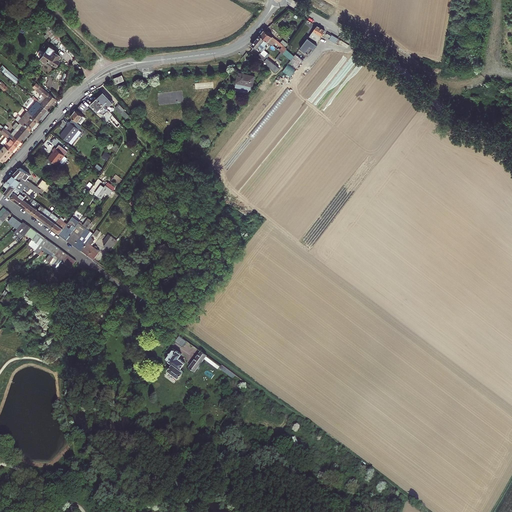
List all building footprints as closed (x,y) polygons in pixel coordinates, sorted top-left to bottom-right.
[(324,31),(318,26),(309,37),(318,42),(324,31)] [(62,37),(58,31),(51,37),(55,43),(62,37)] [(260,36),(269,43),(272,45),(277,40),(265,31),(260,36)] [(264,51),(269,43),(260,36),(253,46),(263,54),(264,51)] [(313,49),(317,45),(309,38),(301,49),(306,53),(310,47),(313,49)] [(281,43),(277,49),(279,51),(281,52),(285,47),(281,43)] [(53,49),(46,44),(43,50),(45,51),(39,59),(41,61),(42,60),(45,62),(47,59),(55,64),(58,59),(57,59),(59,55),(53,50),(53,49)] [(279,51),(271,62),(273,64),(281,52),(279,51)] [(296,54),(289,63),(296,69),(303,60),(296,54)] [(271,62),(261,55),(259,58),(270,67),(273,64),(271,62)] [(282,72),(290,78),(295,71),(288,65),(282,72)] [(2,66),(0,69),(0,70),(17,83),(19,79),(2,66)] [(257,83),(258,77),(255,77),(256,71),(244,70),(244,77),(241,77),(240,86),(248,87),(248,86),(254,86),(255,83),(257,83)] [(125,81),(123,75),(115,78),(116,83),(125,81)] [(57,100),(55,98),(39,85),(36,89),(46,97),(40,104),(46,108),(52,101),(55,103),(57,100)] [(97,98),(105,106),(111,100),(103,92),(97,98)] [(99,112),(105,106),(97,98),(91,104),(99,112)] [(28,111),(37,119),(46,108),(40,104),(36,100),(28,111)] [(85,111),(89,106),(83,101),(80,106),(85,111)] [(123,108),(117,101),(112,106),(118,112),(119,111),(125,118),(127,115),(121,109),(123,108)] [(37,119),(28,111),(27,110),(18,121),(21,123),(29,129),(37,119)] [(77,110),(72,116),(78,121),(83,115),(77,110)] [(119,121),(112,114),(110,116),(116,123),(119,121)] [(70,122),(69,121),(66,124),(68,126),(61,134),(69,141),(74,135),(77,137),(82,132),(79,129),(82,126),(73,118),(70,122)] [(20,140),(29,129),(21,123),(13,133),(20,140)] [(11,151),(20,140),(13,133),(6,128),(3,133),(8,137),(3,144),(5,146),(11,151)] [(49,157),(57,164),(68,151),(60,144),(57,148),(56,147),(53,150),(54,152),(49,157)] [(0,159),(2,162),(11,151),(5,146),(0,153),(0,152),(0,159)] [(57,164),(49,157),(44,163),(52,170),(57,164)] [(32,189),(34,190),(36,186),(27,179),(30,175),(21,167),(14,175),(32,189)] [(32,189),(14,175),(9,179),(18,187),(20,188),(21,186),(24,188),(25,187),(30,191),(32,189)] [(9,179),(5,183),(9,187),(4,192),(10,197),(18,187),(9,179)] [(50,184),(42,179),(39,183),(44,188),(46,185),(48,186),(50,184)] [(112,199),(116,191),(104,186),(99,196),(106,199),(107,196),(112,199)] [(20,188),(18,187),(10,197),(19,203),(22,198),(26,193),(20,188)] [(22,198),(19,203),(26,209),(30,204),(22,198)] [(30,204),(26,209),(34,214),(41,205),(34,199),(30,204)] [(46,208),(41,205),(34,214),(38,218),(46,208)] [(46,208),(38,218),(44,222),(52,213),(46,208)] [(1,217),(0,217),(0,218),(3,221),(11,213),(7,210),(1,217)] [(52,213),(44,222),(51,228),(59,218),(52,213)] [(14,226),(18,220),(12,215),(8,221),(14,226)] [(59,218),(51,228),(59,234),(65,225),(66,224),(59,218)] [(18,228),(25,235),(26,233),(31,227),(23,221),(22,222),(18,228)] [(66,239),(72,230),(65,225),(59,234),(66,239)] [(31,227),(26,233),(32,238),(37,231),(31,227)] [(79,236),(72,230),(66,239),(73,244),(79,236)] [(45,237),(37,231),(32,238),(28,243),(33,247),(36,243),(39,245),(45,237)] [(81,251),(88,242),(79,236),(73,244),(81,251)] [(104,246),(109,250),(117,240),(111,236),(104,246)] [(44,247),(49,240),(45,237),(39,245),(35,250),(39,254),(44,247)] [(50,251),(55,245),(49,240),(44,247),(50,251)] [(88,242),(81,251),(93,259),(99,250),(88,242)] [(50,251),(55,255),(60,248),(55,245),(50,251)] [(55,255),(63,261),(67,254),(60,248),(55,255)] [(67,254),(63,261),(71,267),(76,261),(67,254)] [(179,335),(176,340),(183,346),(187,340),(179,335)] [(173,348),(165,358),(168,361),(169,362),(172,365),(168,370),(178,378),(183,372),(180,370),(185,363),(178,358),(182,354),(177,350),(176,351),(173,348)] [(220,365),(201,350),(188,367),(194,371),(203,360),(217,369),(220,365)]
